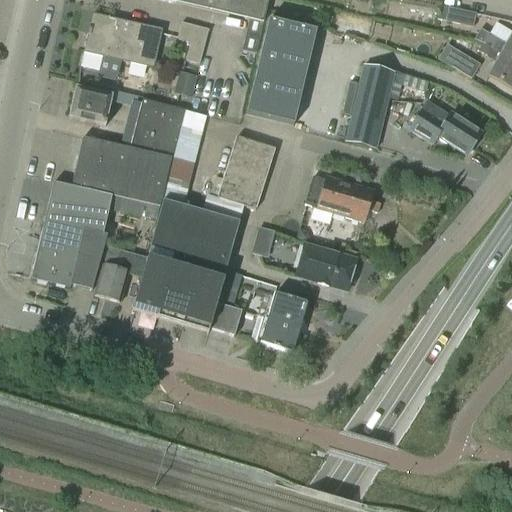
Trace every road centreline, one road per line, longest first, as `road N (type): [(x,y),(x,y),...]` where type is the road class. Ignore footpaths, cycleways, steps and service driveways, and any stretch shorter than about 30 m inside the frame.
road 1 (residential): [(511,170),(323,396),(162,355)]
road 2 (residential): [(162,355),(169,386),(185,397),(423,468),(447,457),(459,425),(511,361)]
road 3 (tertiary): [(511,222),(319,511)]
road 4 (residential): [(162,355),(0,307)]
road 5 (unclassified): [(0,161),(36,0)]
